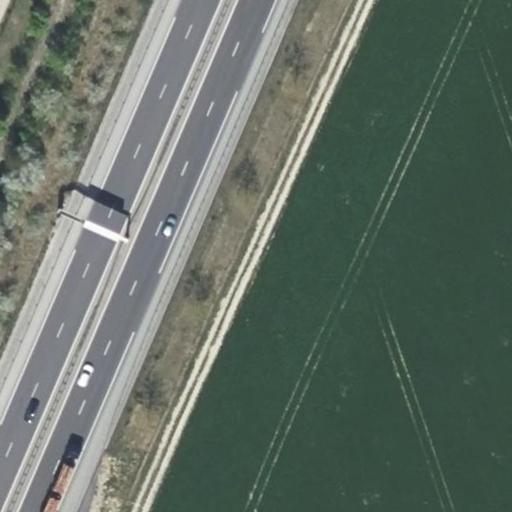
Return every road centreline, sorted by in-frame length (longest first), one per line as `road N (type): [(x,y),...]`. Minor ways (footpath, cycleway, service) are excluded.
road 1 (track): [(139,511),(363,0)]
road 2 (motorway): [(44,511),(265,0)]
road 3 (motorway): [(203,0),(0,472)]
